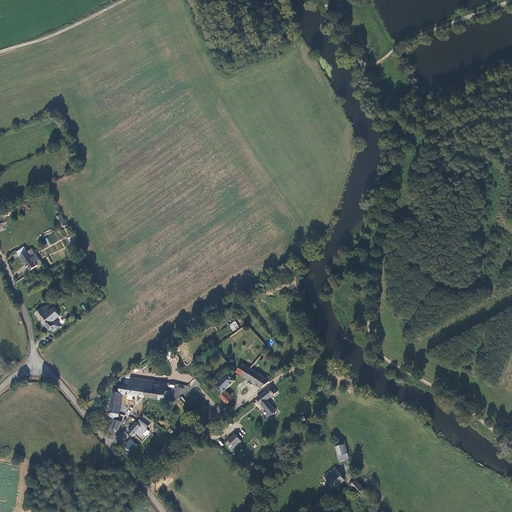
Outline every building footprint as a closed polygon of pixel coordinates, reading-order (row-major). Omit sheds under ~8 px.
[(61,214),(55,217),(61,227),(66,224),(61,214)] [(33,257),(26,247),(19,251),(30,270),(39,265),(40,267),(44,265),(38,255),(33,257)] [(43,325),(54,333),(63,326),(57,319),(61,316),(53,308),(50,311),(46,306),(35,315),(43,325)] [(235,321),(229,326),(233,331),(240,327),(235,321)] [(237,373),(262,388),(270,381),(261,373),(251,367),(242,363),(237,373)] [(236,380),(229,372),(216,385),(222,392),(226,389),(236,380)] [(123,394),(170,401),(171,391),(167,390),(154,388),(155,380),(130,377),(129,385),(120,384),(119,391),(122,392),(123,394)] [(161,381),(155,380),(154,388),(167,390),(168,382),(165,382),(165,380),(161,380),(161,381)] [(233,398),(226,389),(222,392),(219,395),(227,404),(233,398)] [(257,399),(266,410),(272,406),(267,400),(275,394),(271,389),(257,399)] [(119,420),(123,394),(122,392),(119,391),(112,390),(107,418),(119,420)] [(188,403),(183,396),(179,399),(185,406),(188,403)] [(276,412),(272,406),(266,410),(270,416),(276,412)] [(136,423),(127,432),(132,437),(135,433),(139,437),(147,430),(146,430),(150,424),(142,417),(138,423),(139,423),(138,424),(136,423)] [(121,422),(114,420),(111,428),(118,430),(121,422)] [(243,441),(236,433),(228,440),(235,448),(243,441)] [(130,453),(137,446),(130,439),(123,446),(130,453)] [(339,461),(350,458),(345,440),(335,443),(339,461)] [(345,480),(335,467),(323,476),(333,489),(345,480)] [(351,484),(360,493),(365,488),(356,479),(351,484)]
